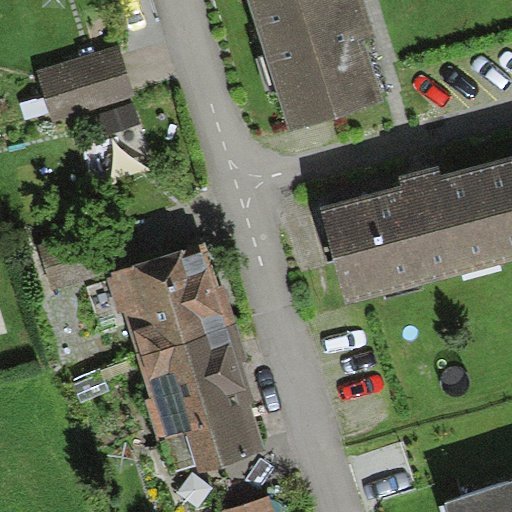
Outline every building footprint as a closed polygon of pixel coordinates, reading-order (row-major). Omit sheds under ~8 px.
[(249,0),(286,119),(368,94),(350,34),(362,30),(352,0),(249,0)] [(107,58),(37,81),(51,124),(121,101),(107,58)] [(511,252),(511,162),(320,214),(342,298),(511,252)] [(186,251),(101,277),(153,441),(174,434),(189,480),(252,460),(186,251)] [(511,511),(511,482),(437,507),(438,511),(511,511)]
